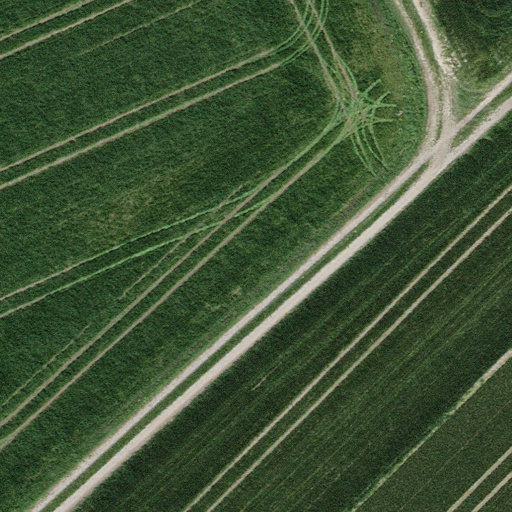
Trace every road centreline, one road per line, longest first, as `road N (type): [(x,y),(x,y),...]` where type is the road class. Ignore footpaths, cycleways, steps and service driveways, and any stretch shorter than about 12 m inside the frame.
road 1 (track): [(44,511),(511,88)]
road 2 (track): [(443,152),(436,73),(405,0)]
